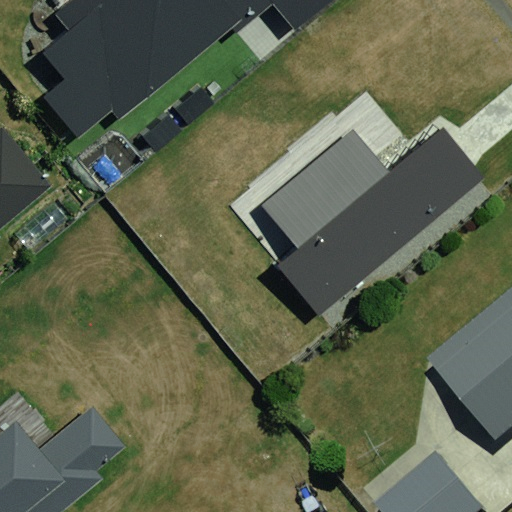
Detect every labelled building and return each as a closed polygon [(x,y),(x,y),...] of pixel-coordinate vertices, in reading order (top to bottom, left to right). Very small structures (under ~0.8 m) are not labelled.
[(234,29),(239,35),(273,7),(295,34),(336,0),(74,0),(56,15),(71,33),(46,53),(68,79),(47,96),(80,137),(113,110),(122,120),(234,29)] [(0,226),(52,184),(3,125),(0,128),(0,226)] [(354,130),(262,205),(299,249),(278,266),(319,316),(484,180),(443,130),(390,174),(354,130)] [(511,287),(428,358),(495,439),(511,424),(511,287)] [(0,511),(59,511),(103,478),(97,470),(126,447),(93,407),(42,448),(18,419),(0,433),(0,511)] [(435,452),(373,505),(379,511),(477,511),(482,507),(435,452)]
